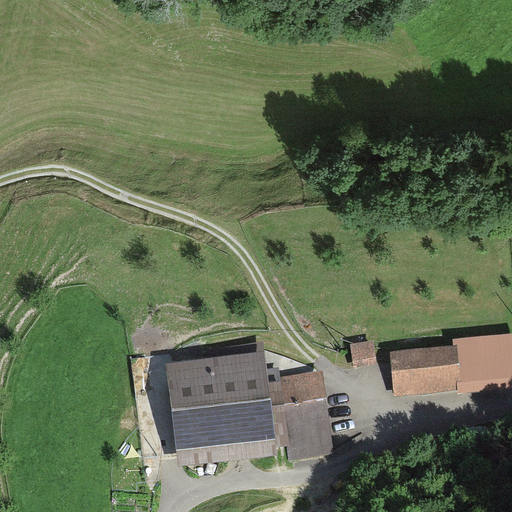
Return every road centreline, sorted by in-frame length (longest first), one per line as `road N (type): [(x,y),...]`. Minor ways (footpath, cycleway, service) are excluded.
road 1 (track): [(0,181),(64,170),(224,236),(299,342),(395,441)]
road 2 (track): [(175,511),(213,488),(320,470),(463,419),(511,410)]
